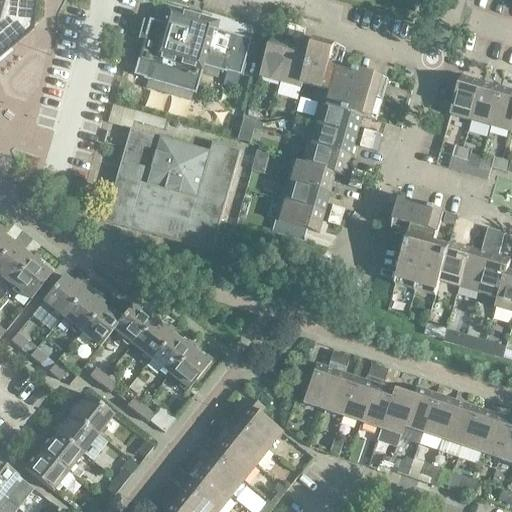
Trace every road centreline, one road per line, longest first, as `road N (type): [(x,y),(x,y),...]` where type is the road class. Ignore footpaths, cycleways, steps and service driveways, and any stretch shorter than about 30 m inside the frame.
road 1 (unclassified): [(59,172),(104,0)]
road 2 (unclassified): [(291,0),(323,9),(349,39),(432,61)]
road 3 (residential): [(511,231),(483,222),(434,173),(396,162)]
